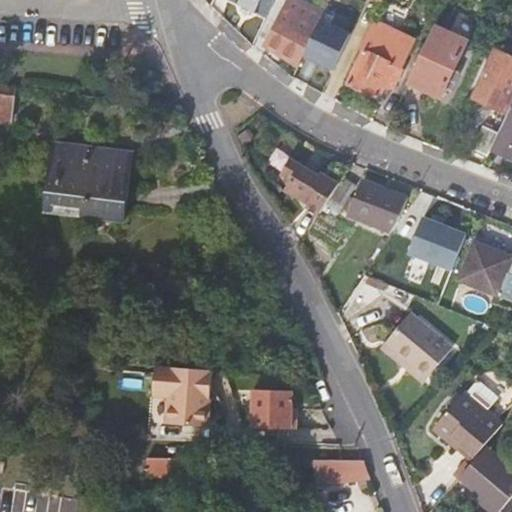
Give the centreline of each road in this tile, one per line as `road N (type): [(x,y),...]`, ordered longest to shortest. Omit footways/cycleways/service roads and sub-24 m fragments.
road 1 (tertiary): [(398,511),(344,370),(207,122),(169,7)]
road 2 (residential): [(169,7),(272,95),(320,124),(511,200)]
road 3 (residential): [(0,0),(169,7)]
